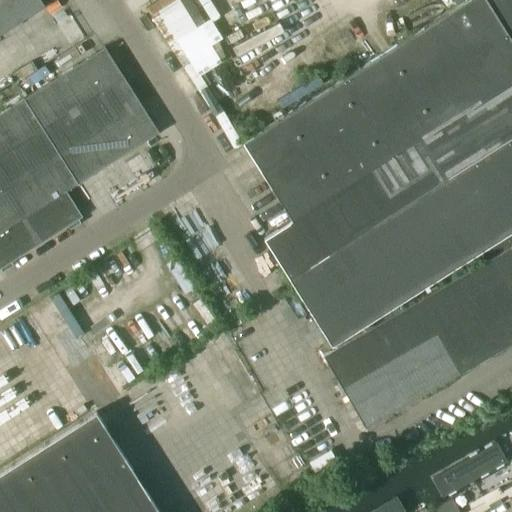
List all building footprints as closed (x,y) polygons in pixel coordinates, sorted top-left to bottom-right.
[(41,0),(0,0),(0,33),(45,5),(41,0)] [(168,47),(220,17),(210,0),(152,0),(144,5),(168,47)] [(511,0),(466,0),(242,142),(292,220),(264,237),(289,277),(332,345),(479,252),(485,262),(324,355),(365,427),(511,342),(511,0)] [(105,47),(23,99),(77,184),(159,132),(105,47)] [(65,192),(77,184),(23,99),(0,113),(0,266),(79,216),(65,192)] [(26,312),(41,336),(126,282),(111,258),(26,312)] [(269,292),(284,282),(276,269),(261,279),(269,292)] [(0,511),(158,511),(95,412),(0,472),(0,511)] [(496,440),(432,476),(445,499),(509,463),(496,440)] [(404,511),(398,499),(375,511),(404,511)]
